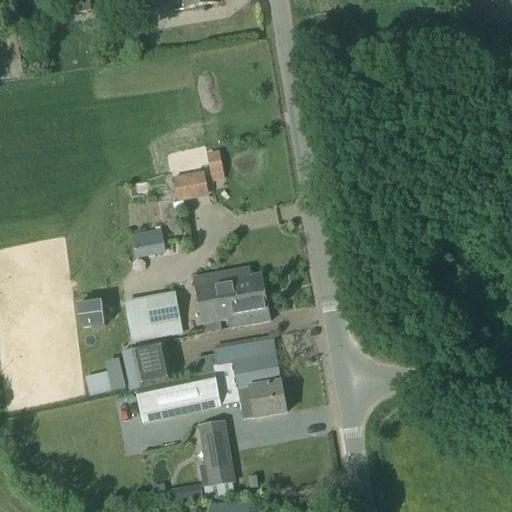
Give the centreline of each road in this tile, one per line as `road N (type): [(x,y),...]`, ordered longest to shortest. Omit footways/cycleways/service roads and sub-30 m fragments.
road 1 (unclassified): [(343,369),(275,0)]
road 2 (unclassified): [(511,429),(343,369)]
road 3 (unclassified): [(366,511),(343,369)]
